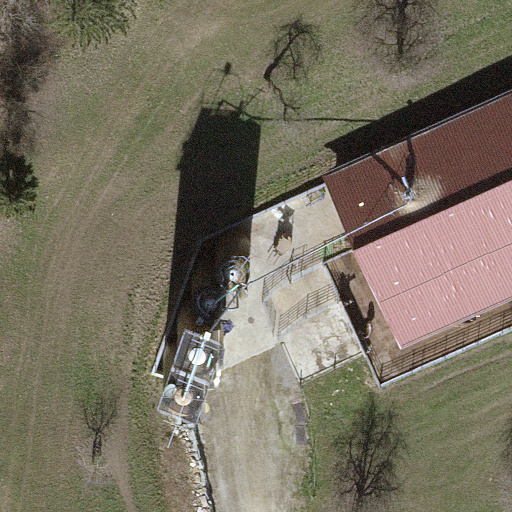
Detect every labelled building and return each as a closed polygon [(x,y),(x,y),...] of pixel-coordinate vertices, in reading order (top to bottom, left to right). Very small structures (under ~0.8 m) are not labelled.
[(511,297),(511,91),(323,178),(401,348),(511,297)] [(253,245),(251,239),(247,235),(242,231),(237,230),(232,230),(227,232),(222,236),(219,241),(218,246),(218,251),(221,257),(225,261),(230,264),(236,265),(242,264),(247,261),(251,256),(253,251),(253,245)] [(228,274),(226,269),(222,264),(217,261),(212,260),(207,260),(202,262),(197,265),(194,270),(193,275),(194,281),(196,286),(200,291),(205,294),(211,295),(217,293),(222,290),(226,286),(228,280),(228,274)] [(213,311),(211,305),(207,301),(202,297),(197,296),(191,296),(186,298),(182,302),(179,307),(178,312),(178,317),(180,323),(184,327),(190,330),(196,331),(201,330),(207,327),(210,322),(212,317),(213,311)] [(198,351),(196,345),(192,340),(187,337),(182,336),(177,336),(172,338),(167,342),(164,346),(163,352),(163,357),(166,363),(170,367),(175,370),(181,371),(187,370),(192,367),(196,362),(198,357),(198,351)]
